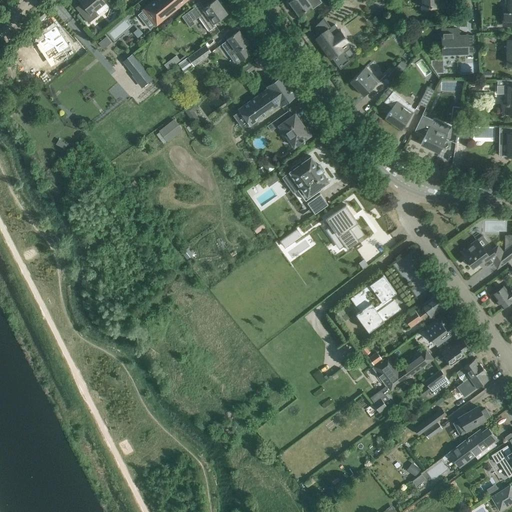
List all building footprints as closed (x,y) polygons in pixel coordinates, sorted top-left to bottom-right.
[(81,3),(76,7),(82,15),(89,22),(98,14),(95,10),(105,2),(103,0),(78,0),(80,1),(81,3)] [(155,0),(143,10),(155,25),(185,0),(155,0)] [(227,14),(216,0),(214,0),(207,5),(203,0),(200,0),(194,5),(195,6),(182,16),(183,18),(183,17),(182,16),(187,13),(192,21),(198,17),(209,31),(216,26),(214,23),(227,14)] [(299,15),(311,6),(313,8),(321,2),(319,0),(290,0),(289,1),(299,15)] [(511,0),(508,0),(508,12),(503,12),(503,25),(511,24),(511,0)] [(320,35),(316,38),(318,41),(317,41),(326,53),(330,58),(331,57),(333,60),(340,69),(351,61),(345,52),(352,47),(335,24),(331,27),(325,32),(324,32),(320,35)] [(45,36),(38,41),(49,58),(69,45),(56,25),(43,33),(45,36)] [(443,54),(444,54),(444,53),(467,52),(467,53),(468,53),(468,52),(474,52),(475,52),(474,34),(473,34),(473,35),(467,35),(467,34),(467,35),(458,35),(458,29),(443,29),(442,29),(443,54)] [(241,60),(249,55),(243,47),(248,43),(239,30),(227,38),(228,39),(221,44),(229,55),(235,51),(241,60)] [(188,57),(178,64),(184,72),(188,70),(188,69),(193,65),(194,65),(211,53),(205,45),(188,57)] [(142,87),(152,79),(132,54),(124,61),(134,73),(133,75),(142,87)] [(177,56),(169,62),(173,66),(180,61),(179,59),(177,56)] [(394,81),(407,65),(401,60),(388,76),(394,81)] [(443,60),(431,60),(431,65),(437,74),(443,74),(443,60)] [(365,67),(357,74),(350,81),(364,95),(379,81),(365,67)] [(266,86),(268,88),(238,109),(250,126),(279,104),(280,106),(296,95),(282,75),(266,86)] [(164,76),(159,80),(163,86),(165,85),(167,87),(171,93),(175,90),(170,84),(171,84),(164,76)] [(502,113),(511,113),(511,85),(511,86),(511,80),(511,79),(497,80),(497,81),(497,85),(497,93),(506,94),(506,93),(508,93),(508,104),(502,104),(502,113)] [(392,107),(391,109),(385,118),(401,129),(415,110),(391,92),(384,101),(392,107)] [(198,119),(193,112),(198,108),(194,103),(185,110),(194,122),(198,119)] [(459,125),(462,108),(454,107),(451,124),(458,125),(459,125)] [(294,114),(279,125),(288,138),(287,141),(288,143),(289,144),(291,145),(293,145),(294,146),(302,140),(304,142),(313,135),(307,127),(305,129),(294,114)] [(422,115),(414,131),(425,136),(421,144),(439,153),(448,134),(430,125),(432,120),(422,115)] [(168,140),(184,130),(176,118),(161,128),(168,140)] [(457,137),(469,138),(470,127),(459,125),(458,125),(457,137)] [(511,127),(500,127),(500,144),(507,144),(507,156),(511,155),(511,127)] [(323,169),(318,162),(316,164),(310,155),(301,161),(301,160),(291,168),(289,169),(301,187),(298,189),(304,199),(321,187),(319,185),(327,179),(321,170),(323,169)] [(319,192),(306,201),(314,212),(327,202),(319,192)] [(331,225),(326,229),(333,239),(338,235),(345,245),(348,249),(359,242),(357,239),(364,235),(355,222),(354,223),(351,218),(354,216),(346,204),(326,218),(331,225)] [(301,235),(297,230),(297,229),(297,228),(279,241),(280,241),(281,241),(282,242),(285,246),(295,240),(301,235)] [(469,246),(461,252),(463,254),(472,267),(478,262),(484,270),(493,263),(492,262),(498,257),(492,249),(488,244),(483,248),(477,240),(469,246)] [(511,246),(502,253),(507,260),(511,266),(511,246)] [(193,255),(187,248),(182,252),(187,259),(193,255)] [(390,296),(396,292),(383,274),(356,294),(352,297),(361,310),(356,313),(356,314),(369,331),(369,332),(401,309),(396,302),(394,299),(393,300),(390,296)] [(511,287),(507,291),(504,286),(493,294),(503,307),(511,300),(511,287)] [(416,310),(405,318),(411,327),(429,314),(431,317),(438,312),(436,310),(443,305),(436,295),(422,305),(424,308),(418,313),(416,310)] [(456,330),(455,329),(456,328),(456,327),(456,326),(456,325),(455,325),(454,325),(453,325),(450,322),(446,325),(440,316),(423,329),(431,339),(432,338),(437,345),(456,330)] [(463,339),(442,353),(446,359),(448,358),(453,364),(465,355),(462,351),(468,346),(467,345),(468,343),(466,340),(464,341),(463,339)] [(369,351),(366,347),(361,350),(365,355),(369,351)] [(388,355),(373,366),(387,385),(391,390),(433,359),(426,350),(399,370),(388,355)] [(377,352),(368,357),(373,364),(381,358),(377,352)] [(470,377),(483,368),(480,363),(478,364),(474,359),(463,367),(457,372),(458,374),(459,377),(462,380),(464,382),(470,377)] [(489,379),(485,374),(487,372),(483,368),(470,377),(464,382),(457,386),(464,396),(489,379)] [(429,388),(445,376),(441,369),(424,380),(429,388)] [(445,376),(429,388),(434,394),(450,382),(445,376)] [(386,394),(391,390),(387,385),(381,389),(385,395),(386,394)] [(387,406),(381,399),(373,405),(379,413),(387,406)] [(460,435),(466,431),(486,420),(485,419),(490,416),(487,411),(482,414),(478,406),(458,418),(459,420),(454,423),(460,435)] [(414,428),(419,435),(446,415),(442,408),(414,428)] [(441,429),(437,423),(424,433),(428,438),(441,429)] [(481,433),(479,430),(442,457),(444,459),(451,454),(459,465),(474,454),(477,459),(495,446),(491,441),(495,438),(487,428),(481,433)] [(492,455),(497,462),(499,460),(509,476),(511,474),(511,473),(511,452),(511,453),(507,445),(492,455)] [(501,510),(511,503),(511,489),(510,485),(492,496),(501,510)]
